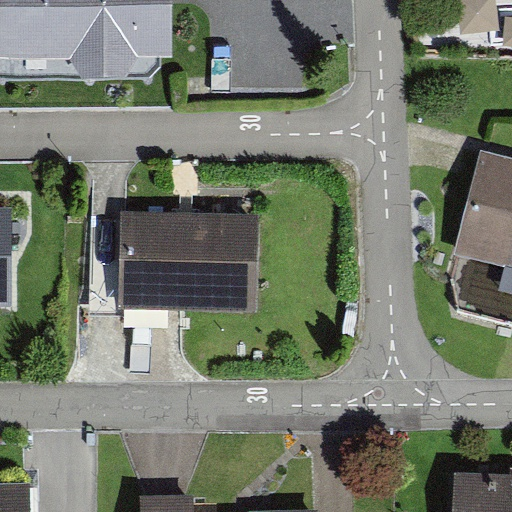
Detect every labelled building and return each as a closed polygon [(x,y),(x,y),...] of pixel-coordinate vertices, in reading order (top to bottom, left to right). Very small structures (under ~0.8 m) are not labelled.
[(175,0),(0,0),(0,72),(79,72),(85,79),(127,77),(130,71),(147,71),(158,57),(175,57),(175,0)] [(511,159),(482,152),(450,279),(459,313),(511,325),(511,159)] [(0,306),(15,307),(15,207),(0,207),(0,306)] [(261,215),(122,212),(120,309),(259,311),(261,215)] [(511,511),(511,475),(456,472),(453,511),(511,511)] [(0,511),(32,511),(32,483),(0,483),(0,511)] [(321,511),(321,508),(251,510),(250,511),(197,511),(197,495),(141,496),(141,511),(321,511)]
